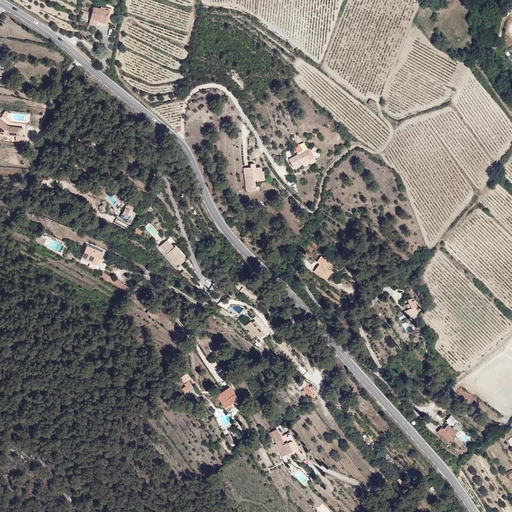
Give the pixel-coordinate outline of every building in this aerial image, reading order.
[(109,7),(93,6),(90,23),(107,24),(109,7)] [(11,127),(1,118),(0,119),(0,135),(5,141),(21,149),(24,128),(11,127)] [(319,159),(316,154),(319,152),(316,147),(299,157),(303,164),(308,161),(310,164),(319,159)] [(274,179),(273,170),(271,171),(270,168),(263,169),(262,164),(258,165),(258,169),(252,170),(256,192),(265,191),(264,181),(269,180),(274,179)] [(124,208),(121,217),(132,221),(136,212),(124,208)] [(162,245),(169,239),(166,235),(158,241),(162,245)] [(61,251),(63,244),(50,239),(47,246),(61,251)] [(166,251),(173,243),(169,239),(162,245),(166,251)] [(189,258),(178,244),(175,246),(173,243),(166,251),(179,266),(189,258)] [(97,271),(106,254),(86,245),(78,263),(97,271)] [(331,261),(321,255),(317,261),(320,263),(315,271),(326,278),(332,269),(328,266),(331,261)] [(198,285),(186,271),(183,273),(195,287),(198,285)] [(258,276),(251,271),(247,276),(254,281),(258,276)] [(133,286),(110,274),(107,278),(130,292),(133,286)] [(229,291),(222,287),(218,292),(225,297),(229,291)] [(156,317),(161,311),(154,304),(148,310),(156,317)] [(237,313),(231,306),(226,309),(233,317),(237,313)] [(419,313),(414,306),(408,309),(407,310),(410,317),(419,313)] [(272,333),(256,314),(253,316),(257,319),(252,323),(250,321),(246,325),(256,337),(259,334),(262,337),(265,335),(267,337),(272,333)] [(273,348),(269,343),(264,347),(268,352),(273,348)] [(182,388),(184,393),(192,389),(185,375),(179,378),(184,387),(182,388)] [(190,379),(194,388),(200,385),(196,377),(190,379)] [(318,396),(321,393),(318,388),(314,390),(313,388),(308,392),(315,402),(320,399),(318,396)] [(233,392),(222,399),(229,411),(241,403),(233,392)] [(449,426),(459,433),(465,426),(459,421),(455,427),(449,423),(445,428),(446,430),(449,426)] [(452,443),(459,433),(449,426),(442,435),(452,443)] [(292,446),(289,448),(281,433),(272,437),(275,441),(276,440),(280,447),(278,448),(283,458),(285,457),(287,461),(297,455),(292,446)] [(294,436),(287,440),(289,444),(291,443),(298,455),(303,452),(294,436)] [(274,445),(269,437),(264,441),(269,448),(274,445)] [(412,481),(408,474),(403,477),(407,484),(412,481)]
